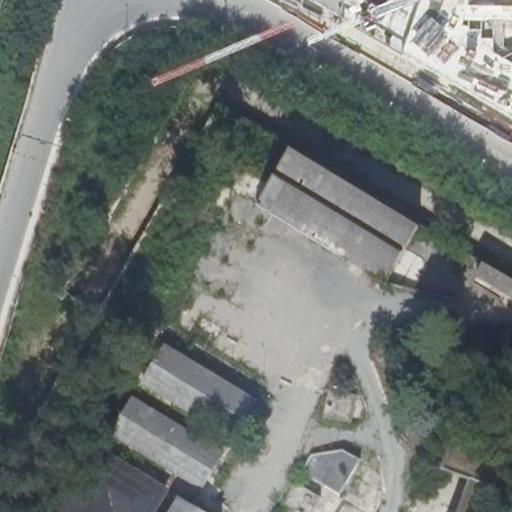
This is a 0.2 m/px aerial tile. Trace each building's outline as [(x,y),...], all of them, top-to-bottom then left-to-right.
[(511,0),(311,0),(345,20),(373,37),(402,53),(511,117),(511,0)] [(279,146),(251,205),(379,287),(409,224),(279,146)] [(478,279),(511,293),(511,274),(485,263),(478,279)] [(194,311),(183,305),(176,317),(187,323),(194,311)] [(215,329),(200,320),(194,332),(211,340),(215,329)] [(239,337),(228,332),(223,344),(233,350),(239,337)] [(250,401),(155,343),(131,383),(225,441),(250,401)] [(348,395),(320,390),(315,418),(343,423),(348,395)] [(217,451),(123,396),(100,435),(194,490),(217,451)] [(440,441),(431,466),(459,476),(445,511),(479,511),(497,462),(440,441)] [(49,511),(143,511),(157,488),(88,447),(49,511)] [(306,459),(296,477),(332,497),(353,462),(338,452),(306,459)] [(196,511),(167,494),(155,511),(196,511)]
